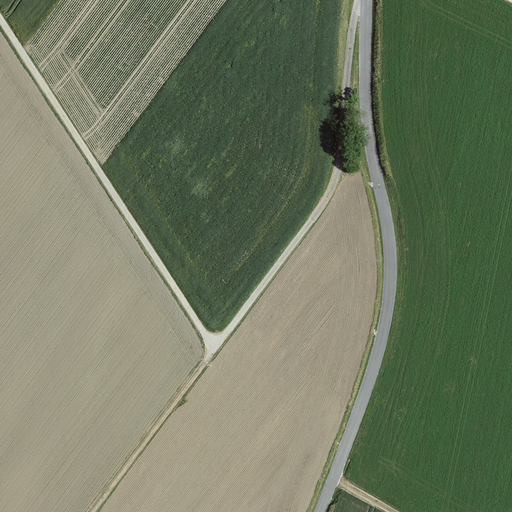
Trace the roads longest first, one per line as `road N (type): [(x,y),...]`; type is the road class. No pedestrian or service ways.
road 1 (track): [(356,0),(330,191),(214,349),(0,18)]
road 2 (tertiary): [(318,511),(379,350),(389,288),(369,145),(365,0)]
